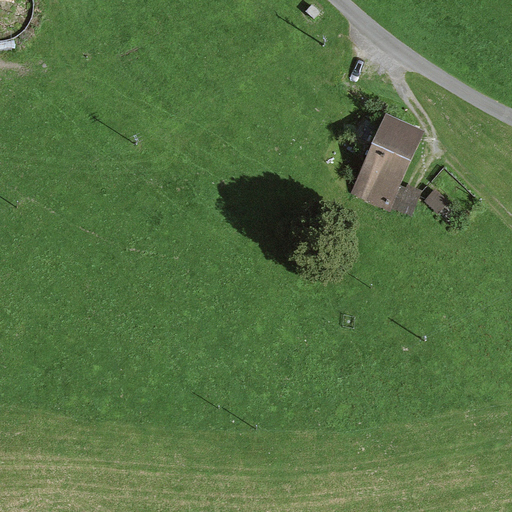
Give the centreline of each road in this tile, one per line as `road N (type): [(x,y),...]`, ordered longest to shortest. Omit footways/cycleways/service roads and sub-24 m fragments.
road 1 (residential): [(511,121),(396,53),(331,0)]
road 2 (track): [(396,53),(402,86),(443,155),(511,225)]
